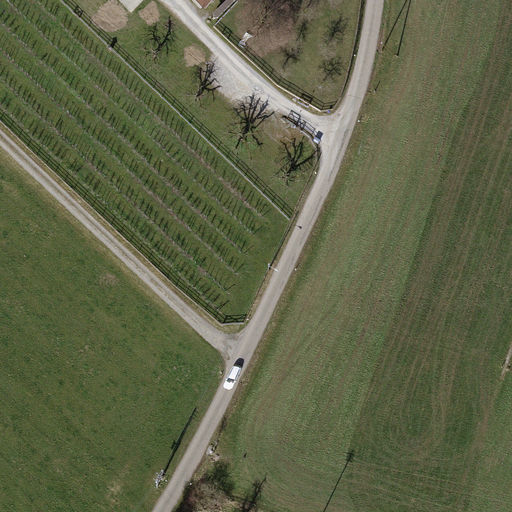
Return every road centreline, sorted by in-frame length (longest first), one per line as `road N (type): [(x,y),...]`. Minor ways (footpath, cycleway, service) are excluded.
road 1 (unclassified): [(163,511),(189,473),(341,140),(373,0)]
road 2 (track): [(0,125),(242,357)]
road 3 (track): [(341,140),(274,95),(171,0)]
